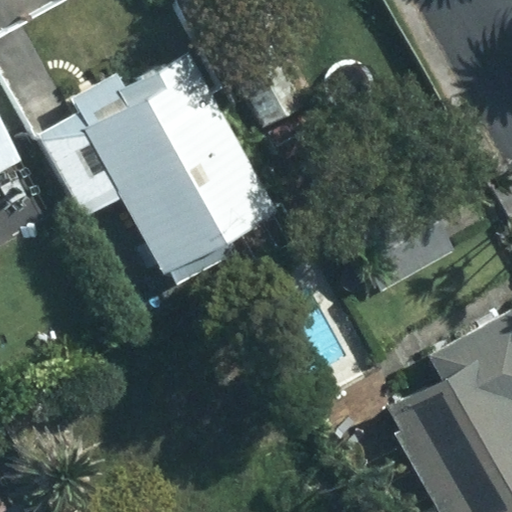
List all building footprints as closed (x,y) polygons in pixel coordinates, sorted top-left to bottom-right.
[(254,42),(217,62),(249,122),(286,101),(254,42)] [(256,202),(171,45),(108,78),(104,69),(62,92),(69,104),(29,125),(72,205),(106,187),(124,219),(116,223),(137,262),(147,256),(157,276),(216,244),(226,264),(282,234),(262,198),(256,202)] [(281,112),(247,132),(262,159),(296,139),(281,112)] [(405,186),(335,224),(366,281),(436,241),(405,186)] [(510,511),(511,511),(511,330),(496,301),(416,347),(428,368),(374,398),(388,422),(383,425),(425,503),(409,511),(510,511)] [(102,446),(79,459),(89,477),(113,463),(102,446)] [(304,511),(298,500),(276,511),(304,511)]
